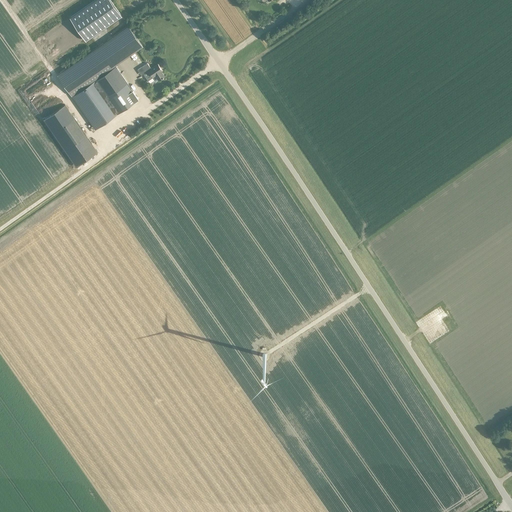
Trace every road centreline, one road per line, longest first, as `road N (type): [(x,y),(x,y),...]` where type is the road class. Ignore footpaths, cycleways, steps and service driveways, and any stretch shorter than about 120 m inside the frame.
road 1 (unclassified): [(511,505),(174,0)]
road 2 (track): [(101,157),(0,229)]
